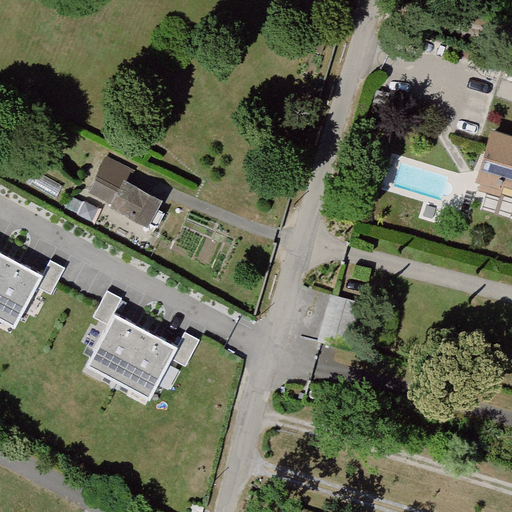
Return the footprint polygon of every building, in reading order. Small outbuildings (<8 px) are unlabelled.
[(511,146),(490,140),(474,189),(478,190),(476,198),(511,208),(511,146)] [(157,207),(124,190),(129,179),(104,166),(85,202),(144,232),(157,207)] [(0,278),(10,260),(0,254),(0,278)] [(10,260),(0,278),(0,317),(16,326),(42,277),(10,260)] [(348,343),(360,298),(331,291),(319,335),(348,343)] [(145,334),(113,317),(87,366),(120,384),(145,334)] [(187,330),(173,358),(185,364),(199,336),(187,330)] [(176,350),(145,334),(120,384),(149,399),(176,350)]
